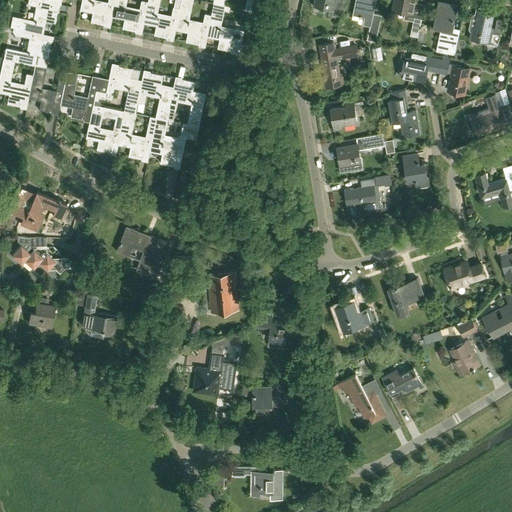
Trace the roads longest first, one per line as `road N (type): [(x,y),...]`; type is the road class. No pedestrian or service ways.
road 1 (residential): [(329,267),(291,264),(175,220),(0,129)]
road 2 (residential): [(187,461),(212,447),(291,449),(327,467),(360,471),(511,385)]
road 3 (unclassified): [(329,267),(445,234),(456,213),(456,167),(511,140)]
road 4 (residential): [(187,461),(164,420),(138,399),(95,379),(0,361)]
road 5 (residential): [(291,63),(225,69),(71,37)]
road 6 (unclassified): [(329,267),(291,63)]
